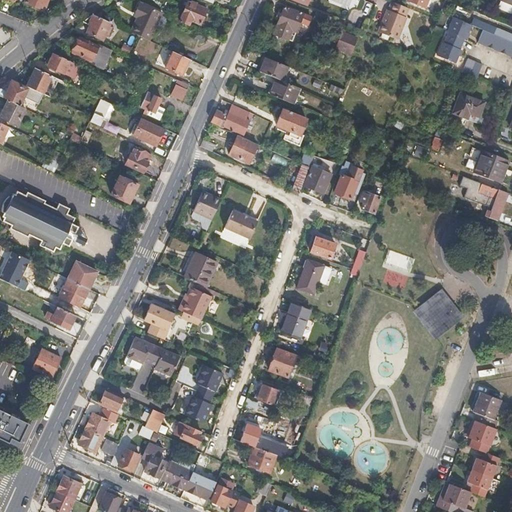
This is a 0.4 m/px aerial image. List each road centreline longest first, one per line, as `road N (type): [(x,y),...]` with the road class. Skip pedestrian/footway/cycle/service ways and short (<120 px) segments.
road 1 (residential): [(216,450),(304,205)]
road 2 (secondary): [(151,235),(44,448)]
road 3 (residential): [(493,300),(410,511)]
road 4 (residential): [(493,300),(447,263),(444,237),(466,218),(493,225),(501,280)]
road 5 (secondary): [(252,0),(185,155)]
road 6 (residential): [(151,235),(0,161)]
road 7 (residential): [(185,511),(44,448)]
road 8 (residential): [(304,205),(185,155)]
